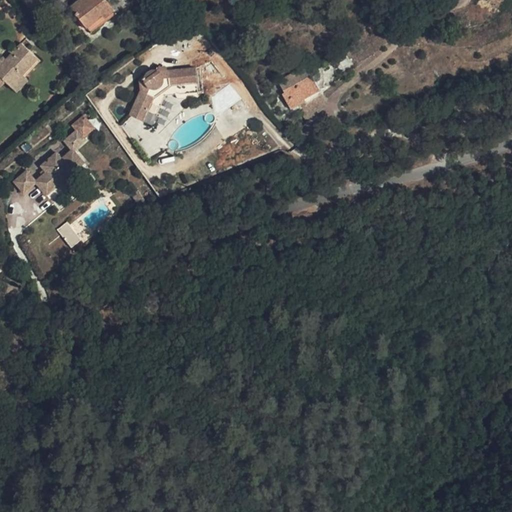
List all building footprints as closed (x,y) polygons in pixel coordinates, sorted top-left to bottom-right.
[(79,0),(72,6),(88,27),(103,15),(106,19),(115,11),(106,0),(79,0)] [(103,15),(88,27),(94,34),(118,15),(115,11),(106,19),(103,15)] [(21,43),(6,59),(3,62),(0,59),(0,85),(5,81),(10,86),(23,74),(28,68),(32,71),(41,61),(21,43)] [(130,115),(143,121),(153,98),(172,84),(198,81),(196,67),(171,70),(160,66),(158,69),(151,68),(144,72),(143,75),(142,79),(139,80),(140,92),(130,115)] [(26,77),(32,71),(28,68),(23,74),(26,77)] [(308,78),(303,68),(278,81),(284,93),(282,94),(290,109),(306,103),(304,99),(319,92),(312,78),(308,78)] [(23,74),(10,86),(16,91),(27,79),(26,77),(23,74)] [(153,98),(143,121),(152,126),(165,96),(199,92),(198,81),(172,84),(153,98)] [(306,122),(328,106),(319,95),(298,111),(306,122)] [(64,141),(70,148),(83,137),(93,129),(83,117),(72,126),(76,131),(64,141)] [(70,148),(71,150),(72,150),(73,150),(85,140),(83,137),(70,148)] [(34,153),(26,142),(20,147),(29,157),(34,153)] [(72,150),(71,150),(61,159),(56,153),(41,166),(45,172),(35,181),(36,182),(46,194),(57,186),(60,190),(75,176),(72,172),(84,163),(73,150),(72,150)] [(21,190),(34,180),(26,171),(14,181),(21,190)] [(36,182),(35,181),(34,180),(21,190),(23,193),(36,182)] [(144,200),(137,191),(132,195),(138,204),(144,200)] [(69,247),(79,242),(70,224),(60,229),(69,247)]
